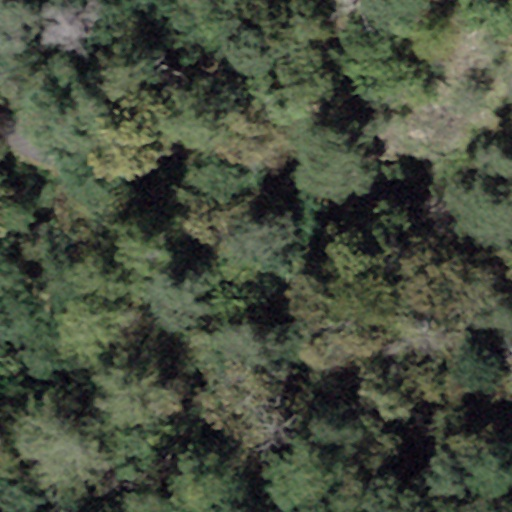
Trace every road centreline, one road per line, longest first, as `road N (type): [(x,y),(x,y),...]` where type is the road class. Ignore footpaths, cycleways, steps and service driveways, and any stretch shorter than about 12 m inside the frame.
road 1 (track): [(0,131),(120,195),(420,233),(511,285)]
road 2 (track): [(100,511),(75,351),(0,302)]
